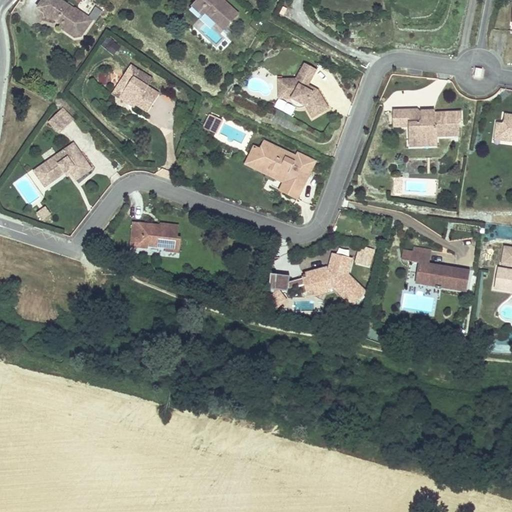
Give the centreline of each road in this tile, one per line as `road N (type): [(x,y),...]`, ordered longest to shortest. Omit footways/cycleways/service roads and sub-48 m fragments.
road 1 (residential): [(0,225),(75,250),(117,190),(137,182),(303,234),(326,217),(383,64),(410,59),(463,69)]
road 2 (unknown): [(331,202),(398,215),(473,256)]
